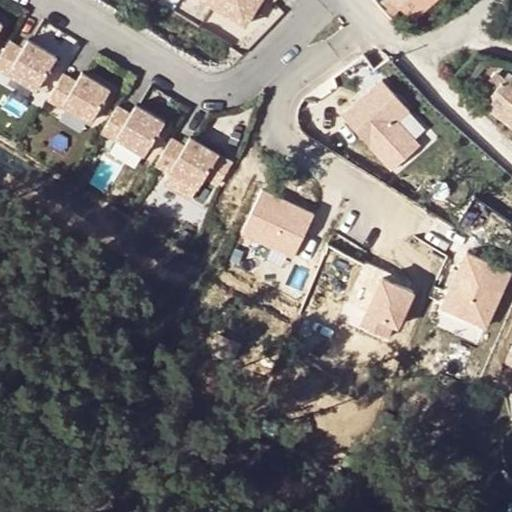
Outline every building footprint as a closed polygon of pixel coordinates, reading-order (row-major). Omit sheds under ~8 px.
[(253,12),(233,0),(207,0),(247,23),(253,12)] [(260,0),(233,0),(253,12),(260,0)] [(397,0),(414,18),(433,0),(397,0)] [(26,44),(12,36),(0,56),(0,65),(9,72),(11,69),(38,86),(58,53),(31,37),(26,44)] [(79,79),(65,70),(49,96),(63,104),(65,102),(92,119),(112,86),(84,69),(79,79)] [(511,70),(510,69),(484,102),(511,124),(511,70)] [(343,114),(393,169),(421,143),(398,118),(410,107),(383,77),(343,114)] [(132,111),(119,103),(103,129),(117,137),(118,135),(146,151),(165,119),(137,102),(132,111)] [(170,170),(164,180),(191,197),(205,174),(219,183),(233,160),(191,135),(185,144),(172,136),(157,162),(170,170)] [(315,213),(263,188),(243,231),(295,256),(315,213)] [(511,270),(511,267),(469,249),(445,305),(489,324),(511,270)] [(415,289),(383,276),(362,326),(389,337),(395,323),(399,325),(415,289)]
